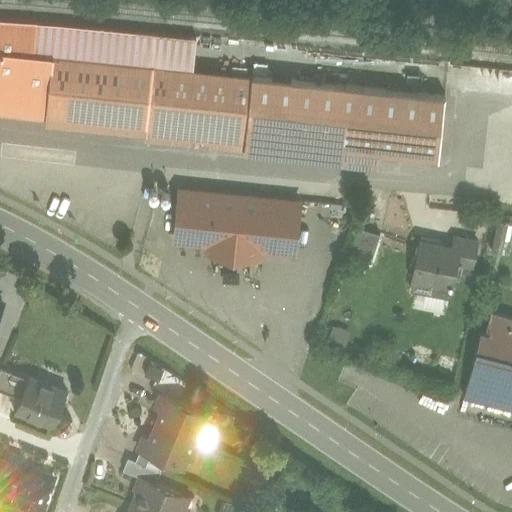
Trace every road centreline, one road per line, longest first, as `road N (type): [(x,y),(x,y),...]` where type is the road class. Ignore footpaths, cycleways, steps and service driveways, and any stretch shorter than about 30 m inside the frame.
road 1 (residential): [(462,184),(0,138)]
road 2 (secondary): [(437,511),(139,307)]
road 3 (secondary): [(139,307),(0,225)]
road 4 (residential): [(82,455),(139,307)]
